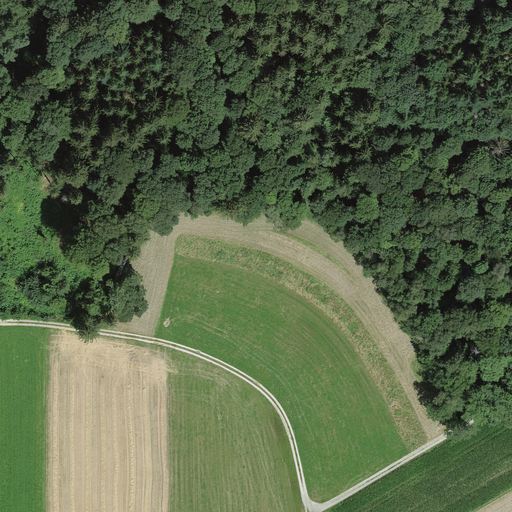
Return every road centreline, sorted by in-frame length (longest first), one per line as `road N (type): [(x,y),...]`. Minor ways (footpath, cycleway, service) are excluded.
road 1 (track): [(511,153),(358,109),(266,42),(214,22),(56,0)]
road 2 (track): [(0,321),(128,336),(230,367),(270,397),(290,427),(310,511)]
road 3 (track): [(312,511),(511,395)]
